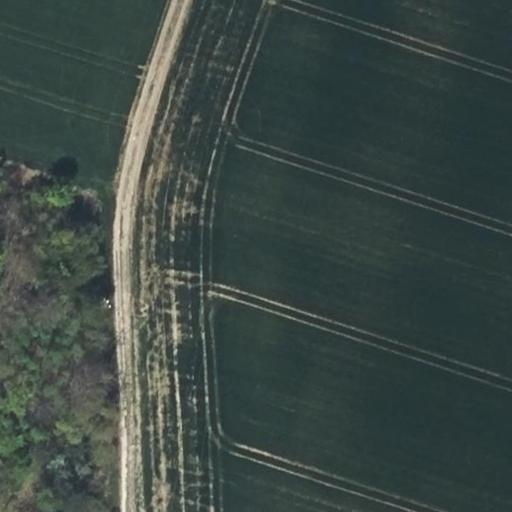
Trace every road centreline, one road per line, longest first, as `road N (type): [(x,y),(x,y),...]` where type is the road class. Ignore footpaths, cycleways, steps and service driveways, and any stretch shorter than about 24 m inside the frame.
road 1 (track): [(127,511),(117,256),(123,181),(182,0)]
road 2 (track): [(19,511),(122,390)]
